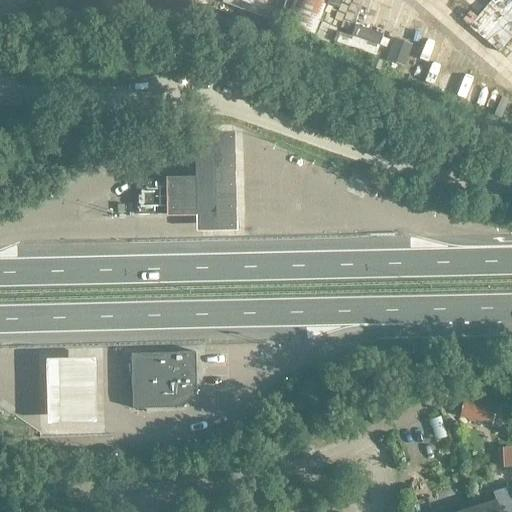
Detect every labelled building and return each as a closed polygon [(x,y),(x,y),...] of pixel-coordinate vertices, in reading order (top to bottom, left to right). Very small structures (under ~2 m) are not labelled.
[(224,0),(225,1),(282,19),(287,0),(224,0)] [(326,0),(293,0),(285,24),(315,34),(326,0)] [(511,0),(464,0),(456,9),(487,39),(511,13),(511,0)] [(326,7),(322,21),(340,26),(345,12),(326,7)] [(354,23),(352,33),(338,30),(335,42),(377,51),(381,29),(354,23)] [(394,35),(386,56),(404,62),(412,42),(394,35)] [(193,217),(194,231),(233,231),(232,134),(193,135),(193,178),(193,217)] [(195,173),(165,173),(165,179),(135,179),(136,214),(167,213),(195,213),(195,173)] [(134,410),(134,408),(182,407),(196,392),(195,354),(197,354),(196,352),(194,351),(193,351),(129,352),(131,406),(131,408),(132,409),(134,410)] [(90,361),(45,361),(45,423),(91,423),(90,361)] [(492,421),(495,400),(464,395),(460,417),(492,421)] [(499,463),(511,463),(511,444),(500,444),(499,463)] [(496,502),(470,510),(471,511),(511,511),(504,488),(493,492),(496,502)]
